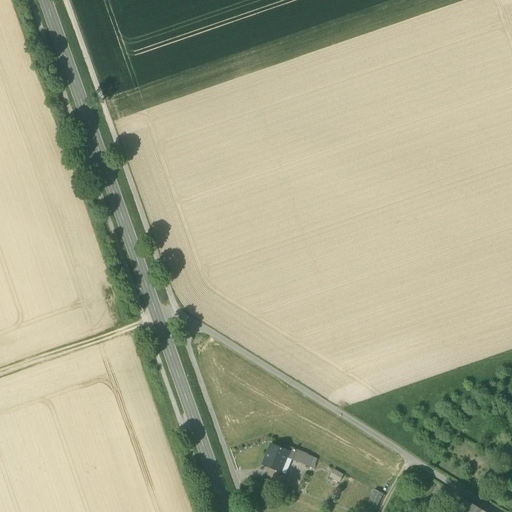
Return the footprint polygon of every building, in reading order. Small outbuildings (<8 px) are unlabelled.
[(280,473),(281,473),(287,458),(289,451),(272,444),(263,466),(280,473)] [(289,451),(287,458),(292,460),(296,450),(290,448),(289,451)] [(292,460),(310,468),(310,467),(313,459),(314,458),(308,456),(308,455),(296,450),(292,460)] [(286,475),(292,460),(287,458),(281,473),(286,475)] [(344,475),(333,469),(329,478),(339,483),(344,475)] [(366,506),(375,510),(383,495),(373,491),(366,506)] [(484,511),(466,501),(459,511),(484,511)]
